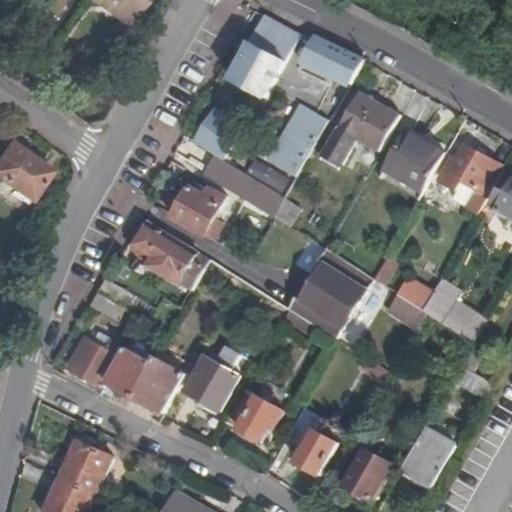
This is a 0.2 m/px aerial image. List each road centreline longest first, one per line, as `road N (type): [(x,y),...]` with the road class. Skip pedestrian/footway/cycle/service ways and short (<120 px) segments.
road 1 (residential): [(300,511),(258,482),(22,377)]
road 2 (residential): [(511,120),(294,0)]
road 3 (residential): [(104,166),(52,273),(22,377)]
road 4 (residential): [(202,0),(104,166)]
road 5 (residential): [(0,90),(104,166)]
